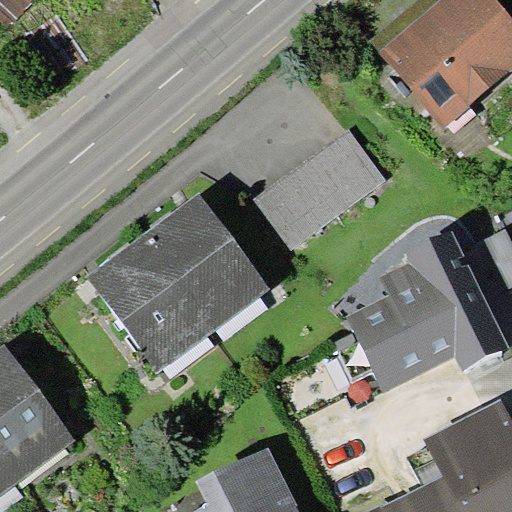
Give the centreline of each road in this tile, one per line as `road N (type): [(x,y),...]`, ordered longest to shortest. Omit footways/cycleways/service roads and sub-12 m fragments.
road 1 (residential): [(0,313),(241,121),(254,117),(284,135)]
road 2 (secondary): [(270,0),(0,221)]
